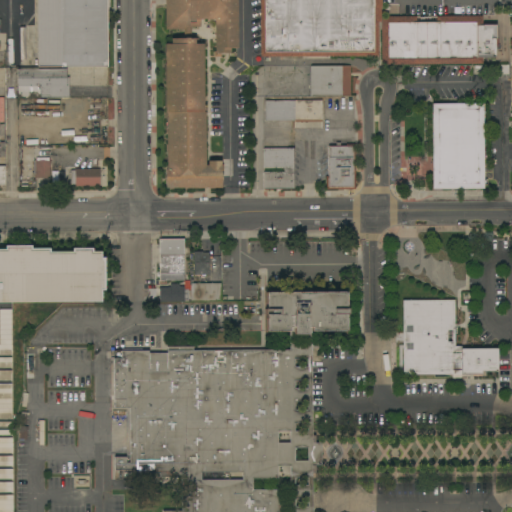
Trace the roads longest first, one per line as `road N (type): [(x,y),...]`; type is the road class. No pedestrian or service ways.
road 1 (tertiary): [(511,214),(137,216)]
road 2 (tertiary): [(137,216),(134,0)]
road 3 (residential): [(137,216),(0,216)]
